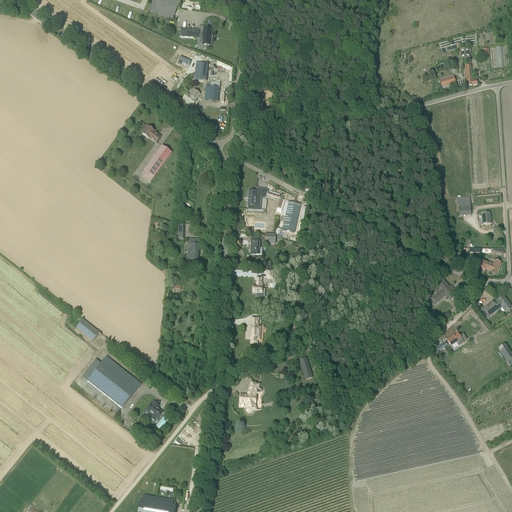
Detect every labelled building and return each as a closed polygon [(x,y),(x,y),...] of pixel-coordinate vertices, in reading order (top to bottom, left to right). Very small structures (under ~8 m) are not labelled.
[(181,0),(154,0),(149,11),(172,21),(181,0)] [(211,46),(212,30),(203,29),(203,32),(199,32),(199,30),(181,29),(181,38),(199,39),(199,38),(202,38),(202,46),(207,46),(211,46)] [(460,49),(461,60),(470,59),(469,49),(460,49)] [(191,61),(181,57),(179,61),(190,65),(191,61)] [(473,86),(477,85),(477,81),(474,81),(474,80),(472,80),(470,63),(464,64),(464,70),(466,87),(473,86)] [(209,65),(201,64),(201,67),(195,66),(194,80),(207,82),(209,65)] [(456,84),(454,79),(454,76),(440,80),(442,88),(456,84)] [(220,83),(215,83),(211,82),(211,87),(206,87),(204,100),(218,102),(220,83)] [(190,96),(187,94),(183,100),(192,107),(197,101),(196,101),(201,94),(194,90),(190,96)] [(150,139),(156,144),(161,138),(154,133),(154,132),(148,127),(145,130),(144,129),(141,133),(143,134),(142,134),(149,139),(150,139)] [(162,146),(144,171),(154,178),(172,153),(162,146)] [(248,200),(248,206),(257,206),(261,206),(261,202),(261,194),(262,189),(257,189),(257,192),(249,191),(248,198),(250,198),(249,200),(248,200)] [(284,201),(283,201),(284,198),(268,193),(267,196),(279,200),(280,200),(277,209),(281,210),(284,201)] [(301,204),(289,201),(282,230),(294,233),(301,204)] [(490,220),(489,214),(481,215),(482,225),(491,224),(490,220)] [(276,244),(276,235),(265,234),(264,239),(264,242),(264,244),(276,244)] [(256,242),(251,242),(251,255),(262,255),(262,251),(260,251),(260,242),(263,242),(263,239),(256,238),(256,242)] [(198,268),(199,241),(188,241),(187,263),(190,263),(190,268),(198,268)] [(496,276),(501,262),(494,260),(493,265),(479,260),(476,267),(490,272),(489,273),(496,276)] [(262,278),(256,278),(256,286),(253,286),(252,294),(256,294),(256,297),(264,298),(265,290),(262,290),(263,287),(262,286),(262,278)] [(448,301),(448,299),(450,302),(456,296),(452,291),(453,290),(451,287),(449,288),(442,280),(436,285),(434,287),(431,290),(436,296),(432,299),(436,304),(446,296),(445,300),(448,301)] [(486,307),(483,309),(489,318),(501,308),(506,314),(511,308),(511,307),(503,296),(497,301),(497,302),(494,304),(492,302),(489,305),(487,307),(486,307)] [(258,318),(252,318),(252,327),(251,327),(250,332),(252,332),(251,335),(250,335),(250,340),(260,340),(260,327),(258,327),(258,318)] [(93,342),(100,333),(83,320),(76,329),(93,342)] [(459,347),(464,343),(458,334),(448,340),(450,344),(452,347),(452,346),(454,349),(458,346),(459,347)] [(439,346),(435,349),(438,353),(448,346),(445,342),(439,346)] [(511,364),(511,354),(505,344),(498,349),(509,366),(511,364)] [(122,409),(141,385),(106,357),(101,364),(87,382),(122,409)] [(306,380),(312,378),(306,359),(300,361),(306,380)] [(240,396),(240,404),(246,404),(246,407),(246,408),(246,409),(245,410),(246,412),(246,413),(247,414),(248,414),(249,414),(250,414),(251,414),(252,413),(253,412),(257,411),(256,405),(257,395),(256,394),(259,385),(252,383),(247,396),(245,396),(240,396)] [(158,420),(163,413),(158,409),(158,408),(159,407),(153,402),(146,411),(152,416),(151,417),(150,419),(154,423),(157,419),(158,420)] [(174,511),(175,506),(172,506),(173,501),(144,496),(143,501),(140,501),(138,511),(174,511)]
